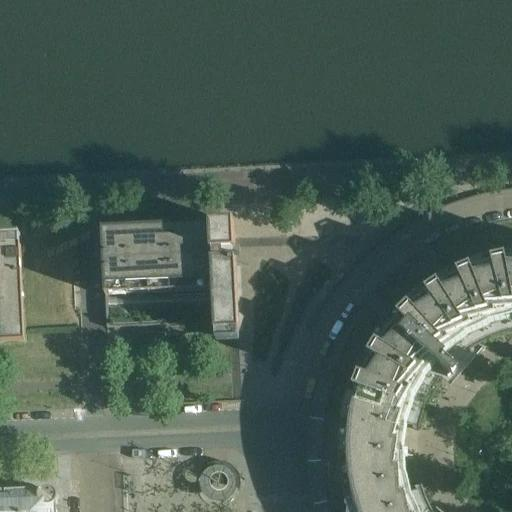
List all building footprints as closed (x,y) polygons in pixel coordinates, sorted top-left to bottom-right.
[(240,333),(236,248),(234,225),(222,225),(103,231),(106,298),(214,292),(214,304),(216,334),(217,342),(239,341),(239,333),(240,333)] [(26,343),(22,263),(20,237),(0,238),(0,311),(0,314),(1,344),(26,343)] [(511,511),(511,261),(504,263),(494,266),(487,267),(477,271),(467,275),(458,279),(448,284),(439,289),(433,293),(428,297),(422,301),(419,303),(411,310),(404,318),(401,320),(406,325),(399,332),(394,328),(390,333),(386,339),(382,344),(378,350),(375,356),(372,362),(368,368),(366,374),(363,380),(362,383),(359,390),(357,398),(355,404),(353,411),(353,414),(351,421),(350,428),(350,431),(350,436),(349,438),(349,441),(349,445),(349,451),(349,458),(349,462),(349,465),(350,472),(351,479),(352,485),(352,489),(353,492),(354,499),(357,509),(358,511),(511,511)] [(238,473),(236,471),(236,470),(233,467),(231,466),(228,464),(226,464),(222,463),(220,462),(218,463),(216,463),(212,464),(209,465),(207,466),(204,468),(203,470),(201,472),(200,474),(202,475),(218,484),(220,485),(237,491),(238,490),(239,491),(240,488),(240,486),(241,483),(240,481),(240,479),(239,476),(239,475),(238,473)] [(0,511),(57,511),(57,507),(58,505),(59,504),(59,503),(59,501),(59,500),(59,498),(58,497),(57,495),(56,493),(54,492),(51,492),(50,492),(48,492),(47,492),(46,493),(44,493),(43,494),(0,496),(0,511)]
